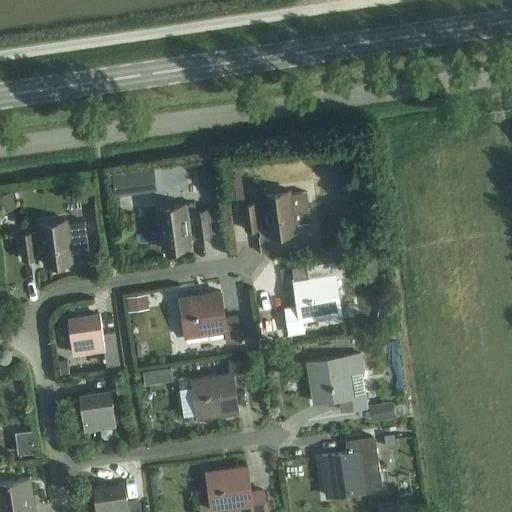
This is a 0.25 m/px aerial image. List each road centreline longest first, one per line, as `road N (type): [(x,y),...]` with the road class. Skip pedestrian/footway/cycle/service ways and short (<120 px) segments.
road 1 (unclassified): [(0,147),(511,72)]
road 2 (secondary): [(0,95),(511,21)]
road 3 (unclassified): [(389,0),(0,56)]
road 4 (residential): [(33,332),(41,309),(66,290),(245,261)]
road 5 (residential): [(57,463),(282,432)]
road 6 (residential): [(57,463),(33,332)]
